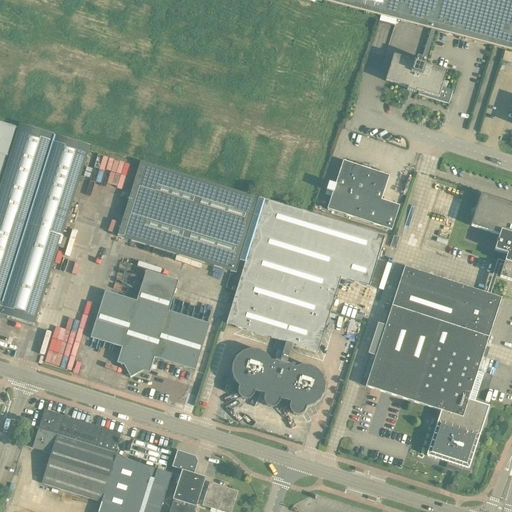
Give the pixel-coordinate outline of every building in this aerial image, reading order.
[(511,0),(323,0),(323,1),(381,16),(379,22),(395,26),(396,21),(417,26),(428,29),(431,30),(435,31),(439,32),(488,45),(493,46),(504,49),(511,50),(511,0)] [(394,55),(386,81),(419,92),(419,95),(449,104),(450,101),(452,95),(453,91),(442,87),(447,72),(426,65),(427,60),(426,60),(435,31),(431,30),(422,59),(418,57),(416,62),(394,55)] [(511,53),(505,51),(502,61),(511,63),(511,53)] [(0,178),(16,128),(0,122),(0,178)] [(19,126),(0,187),(0,314),(34,325),(89,148),(19,126)] [(329,183),(325,195),(331,197),(327,210),(391,231),(400,206),(381,200),(389,176),(343,161),(335,185),(329,183)] [(140,162),(117,237),(152,247),(220,268),(236,273),(237,268),(239,261),(245,263),(264,200),(152,165),(140,162)] [(507,255),(504,262),(500,277),(511,281),(511,204),(481,194),(471,226),(499,235),(494,251),(507,255)] [(226,324),(276,340),(286,343),(282,356),(288,358),(292,345),(318,352),(330,312),(341,278),(369,287),(375,268),(385,237),(312,215),(264,200),(245,263),(243,268),(226,324)] [(396,249),(400,238),(394,236),(393,239),(390,247),(396,249)] [(493,296),(487,294),(404,267),(366,387),(441,411),(426,456),(469,469),(489,407),(474,402),(483,374),(478,372),(501,299),(493,296)] [(169,312),(179,282),(146,272),(137,302),(106,292),(91,339),(122,349),(117,364),(124,366),(130,379),(149,369),(151,370),(154,359),(195,372),(210,325),(169,312)] [(230,347),(215,394),(316,427),(331,379),(230,347)] [(39,429),(115,454),(121,434),(45,410),(39,429)] [(115,455),(115,454),(39,429),(33,448),(52,454),(42,484),(101,503),(98,511),(159,511),(171,475),(116,457),(116,456),(115,455)] [(182,471),(169,511),(193,511),(194,511),(195,511),(203,486),(205,478),(193,474),(197,463),(194,457),(176,452),(171,468),(182,471)] [(221,511),(231,511),(237,492),(209,483),(202,506),(221,511)]
